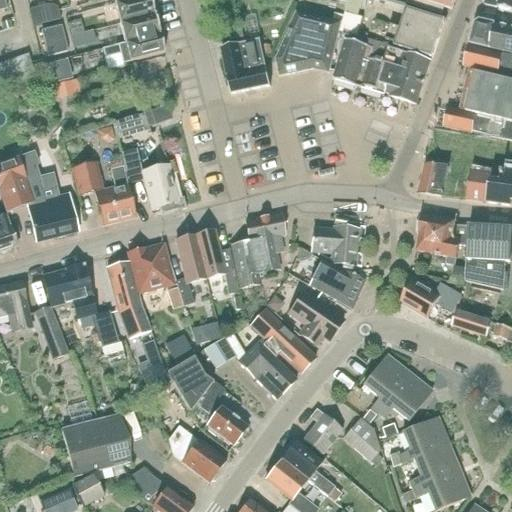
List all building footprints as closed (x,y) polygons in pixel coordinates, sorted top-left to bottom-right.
[(120,25),(154,16),(149,0),(135,0),(115,6),(120,25)] [(348,0),(341,27),(295,13),(275,61),(279,79),(313,71),(329,75),(338,40),(346,42),(334,81),(357,89),(358,85),(391,95),(390,97),(418,105),(431,63),(389,50),(390,47),(358,37),(364,20),(358,18),(362,0),(370,0),(408,10),(409,6),(444,16),(446,9),(448,9),(450,0),(348,0)] [(511,0),(485,0),(485,4),(485,6),(499,8),(501,13),(509,14),(511,12),(511,0)] [(49,6),(39,8),(43,25),(46,24),(54,23),(49,7),(49,6)] [(51,6),(49,7),(54,23),(55,22),(59,21),(56,9),(51,6)] [(443,21),(408,10),(403,24),(399,23),(398,28),(392,26),(388,40),(397,43),(395,47),(432,59),(434,55),(435,55),(447,22),(443,21)] [(125,44),(159,36),(154,16),(120,25),(125,44)] [(0,21),(0,27),(2,33),(13,30),(10,18),(0,21)] [(511,54),(511,28),(480,21),(475,25),(471,46),(511,54)] [(84,35),(81,23),(68,27),(71,38),(84,35)] [(41,32),(47,58),(67,53),(61,27),(41,32)] [(70,39),(73,52),(85,49),(82,36),(70,39)] [(122,66),(164,55),(159,36),(125,44),(102,51),(104,60),(120,56),(122,66)] [(270,86),(269,81),(261,41),(221,50),(230,87),(229,87),(231,97),(270,89),(272,89),(272,87),(270,86)] [(511,56),(469,48),(463,67),(476,69),(466,114),(450,110),(445,127),(472,135),(472,133),(493,137),(492,139),(511,142),(511,56)] [(27,57),(16,61),(24,82),(36,78),(27,57)] [(45,75),(69,68),(67,60),(43,67),(45,75)] [(16,61),(4,65),(12,87),(24,82),(16,61)] [(4,65),(0,66),(0,88),(1,91),(12,87),(4,65)] [(77,79),(48,87),(51,98),(80,91),(77,79)] [(183,118),(192,118),(191,96),(182,96),(183,118)] [(168,109),(144,117),(148,129),(156,126),(156,127),(172,122),(168,109)] [(99,132),(102,141),(107,143),(115,141),(112,129),(99,132)] [(264,135),(249,138),(254,162),(269,159),(264,135)] [(179,206),(170,167),(143,174),(137,151),(122,154),(130,185),(144,182),(152,213),(179,206)] [(18,162),(0,166),(0,192),(7,215),(27,209),(37,244),(78,233),(67,198),(57,201),(55,197),(59,196),(52,177),(40,181),(31,155),(17,160),(18,162)] [(114,189),(103,192),(95,165),(71,171),(79,198),(96,194),(103,228),(135,220),(126,186),(127,186),(123,168),(110,172),(114,189)] [(419,195),(442,197),(448,173),(444,172),(445,168),(426,166),(419,195)] [(490,183),(493,171),(474,167),(467,200),(487,203),(490,183)] [(511,206),(511,175),(501,174),(499,185),(490,183),(487,203),(511,207),(511,206)] [(284,237),(283,232),(280,216),(245,223),(250,244),(231,248),(240,290),(261,285),(259,275),(280,271),(274,239),(284,237)] [(0,253),(17,248),(6,217),(0,219),(0,253)] [(455,227),(455,224),(420,217),(417,236),(419,236),(416,253),(446,259),(446,266),(454,267),(458,247),(468,248),(469,228),(455,227)] [(503,290),(506,264),(510,264),(511,244),(511,231),(469,228),(468,248),(466,270),(466,281),(465,283),(503,290)] [(334,232),(313,230),(311,255),(331,257),(330,266),(354,268),(357,233),(334,231),(334,232)] [(196,238),(206,281),(224,276),(229,296),(239,294),(230,251),(220,253),(215,233),(196,238)] [(189,285),(206,281),(196,238),(176,242),(185,280),(176,282),(185,308),(194,306),(189,285)] [(138,297),(140,296),(176,286),(164,245),(127,255),(129,264),(138,297)] [(144,312),(140,296),(138,297),(129,264),(106,269),(118,315),(130,342),(152,333),(144,312)] [(364,285),(340,272),(321,264),(316,275),(315,274),(309,288),(352,311),(364,285)] [(454,267),(450,284),(465,288),(465,283),(466,281),(466,270),(454,267)] [(79,268),(42,277),(50,308),(50,309),(71,304),(75,321),(86,318),(90,317),(91,317),(92,322),(103,357),(106,357),(109,367),(125,363),(120,344),(118,345),(109,314),(96,317),(95,316),(84,271),(79,268)] [(32,329),(28,313),(21,283),(0,287),(0,319),(10,317),(14,333),(32,329)] [(401,305),(428,321),(437,306),(451,315),(461,299),(441,287),(435,297),(413,284),(401,305)] [(171,310),(181,307),(177,289),(166,292),(171,310)] [(306,328),(301,337),(318,347),(323,339),(330,343),(344,321),(303,295),(289,317),(306,328)] [(68,355),(50,309),(50,308),(34,314),(52,362),(68,355)] [(275,360),(279,356),(300,376),(315,360),(266,313),(251,329),(266,343),(262,348),(275,360)] [(511,329),(457,315),(453,328),(465,331),(465,332),(489,339),(491,333),(496,335),(495,338),(509,342),(511,342),(511,329)] [(206,331),(209,341),(218,337),(215,328),(206,331)] [(244,358),(238,346),(233,337),(225,342),(224,341),(205,352),(216,371),(236,359),(239,364),(238,364),(276,402),(297,381),(275,360),(262,348),(257,344),(253,349),(244,358)] [(186,344),(168,354),(175,366),(192,357),(186,344)] [(147,363),(137,367),(145,386),(165,375),(158,355),(146,359),(147,363)] [(215,404),(223,393),(205,378),(193,359),(167,375),(191,414),(197,407),(209,416),(211,415),(214,418),(207,427),(209,431),(208,432),(214,437),(216,436),(233,449),(248,430),(215,404)] [(377,416),(409,377),(387,359),(363,389),(378,402),(370,411),(377,416)] [(162,377),(145,387),(151,399),(169,389),(162,377)] [(409,377),(377,416),(384,422),(392,412),(407,425),(431,396),(409,377)] [(130,386),(129,399),(144,400),(145,387),(130,386)] [(67,408),(72,430),(92,425),(86,403),(67,408)] [(342,432),(322,416),(316,412),(309,420),(316,425),(303,442),(322,458),(342,432)] [(369,425),(376,417),(369,412),(363,420),(369,425)] [(119,418),(92,425),(72,430),(61,433),(73,479),(121,468),(131,467),(129,446),(119,418)] [(381,461),(377,457),(380,454),(373,431),(360,420),(342,441),(370,465),(371,464),(375,467),(381,461)] [(402,467),(413,462),(449,448),(438,421),(403,436),(411,456),(400,460),(402,467)] [(381,431),(385,441),(397,436),(393,426),(381,431)] [(198,442),(197,443),(178,428),(168,442),(172,457),(182,464),(181,465),(209,485),(226,462),(198,442)] [(334,489),(315,474),(322,465),(295,443),(293,447),(291,445),(285,452),(287,454),(280,463),(307,484),(308,483),(327,498),(334,489)] [(413,493),(460,474),(449,448),(413,462),(421,480),(410,485),(412,492),(413,493)] [(395,470),(402,467),(400,460),(397,454),(390,457),(395,470)] [(298,496),(307,484),(280,463),(279,465),(277,463),(270,472),(272,474),(265,482),(291,503),(288,506),(295,511),(318,511),(298,496)] [(190,511),(193,509),(167,489),(142,470),(128,479),(139,499),(156,511),(190,511)] [(444,511),(471,501),(470,499),(460,474),(413,493),(412,492),(401,496),(405,505),(427,496),(433,511),(444,511)] [(91,478),(73,489),(85,509),(103,499),(91,478)] [(44,511),(73,500),(66,483),(37,495),(44,511)] [(334,489),(327,498),(334,504),(341,495),(334,489)] [(263,511),(250,502),(241,511),(263,511)]
